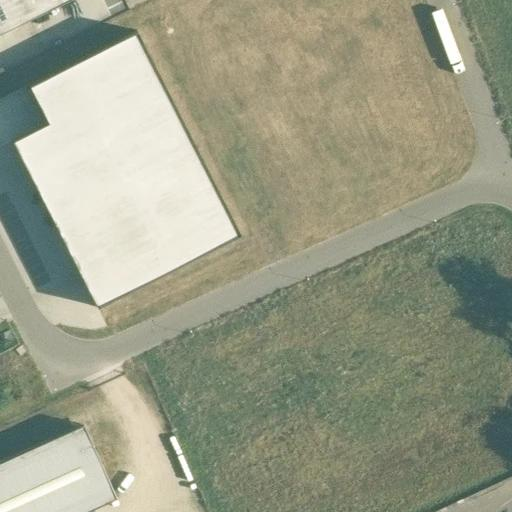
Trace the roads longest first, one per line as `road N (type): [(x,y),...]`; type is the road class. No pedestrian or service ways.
road 1 (unclassified): [(504,174),(367,242),(102,354),(66,348),(31,322),(0,262)]
road 2 (unclassified): [(504,174),(443,0)]
